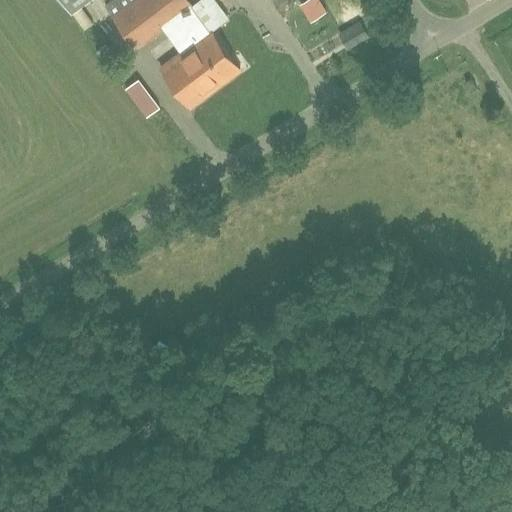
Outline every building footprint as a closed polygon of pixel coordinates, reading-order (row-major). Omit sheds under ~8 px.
[(61,0),(71,13),(88,0),(61,0)] [(135,0),(112,18),(136,49),(192,7),(187,0),(135,0)] [(173,27),(189,48),(161,68),(190,107),(240,69),(211,31),(209,33),(193,12),(173,27)] [(348,48),(368,36),(360,23),(340,34),(348,48)] [(471,90),(477,87),(471,79),(466,82),(471,90)]
